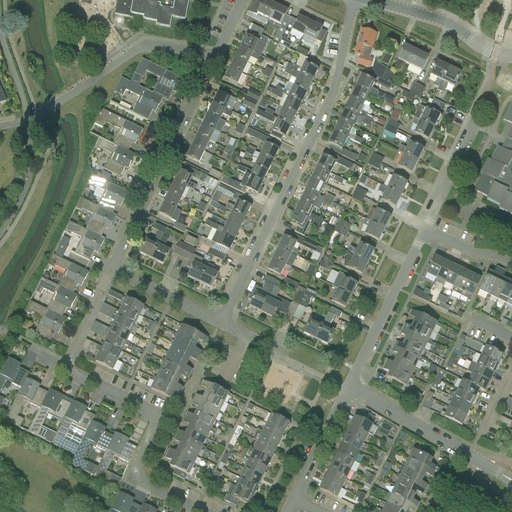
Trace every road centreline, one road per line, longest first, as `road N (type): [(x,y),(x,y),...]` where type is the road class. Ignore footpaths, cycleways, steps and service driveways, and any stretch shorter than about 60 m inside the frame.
road 1 (residential): [(220,321),(336,92),(356,0)]
road 2 (residential): [(113,267),(243,0)]
road 3 (residential): [(202,511),(139,482),(160,420),(154,410),(65,366)]
road 4 (residential): [(511,481),(347,386)]
road 5 (residential): [(347,386),(425,227)]
road 6 (residential): [(511,54),(372,0)]
road 7 (residential): [(294,499),(347,386)]
